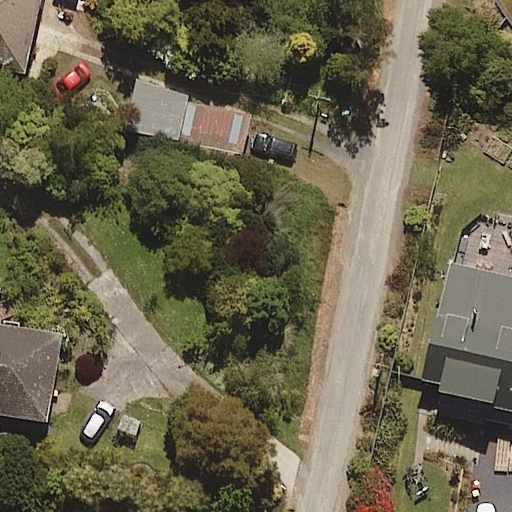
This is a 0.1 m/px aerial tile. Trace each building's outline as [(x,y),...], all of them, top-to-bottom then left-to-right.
[(35,0),(0,0),(0,70),(20,75),(35,0)] [(186,94),(135,84),(126,130),(176,141),(186,94)] [(249,115),(192,103),(183,145),(240,158),(249,115)] [(511,280),(447,266),(418,391),(511,413),(511,280)] [(0,417),(44,424),(57,336),(0,327),(0,417)]
